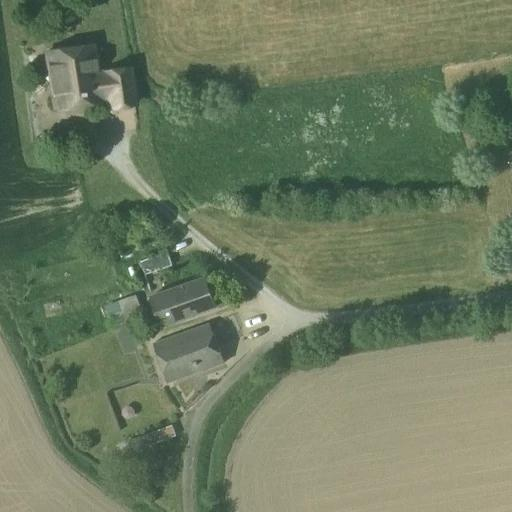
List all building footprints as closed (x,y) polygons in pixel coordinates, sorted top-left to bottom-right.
[(90,46),(48,52),(48,51),(46,52),(47,54),(50,73),(45,79),(51,83),(55,107),(108,99),(104,72),(96,73),(92,47),(92,45),(90,45),(90,46)] [(129,69),(104,72),(108,99),(109,108),(134,104),(129,69)] [(141,259),(145,273),(173,265),(169,251),(141,259)] [(206,278),(151,297),(161,326),(216,307),(206,278)] [(129,306),(122,309),(127,324),(144,318),(136,295),(126,299),(129,306)] [(210,324),(153,344),(167,383),(224,363),(210,324)] [(172,425),(151,433),(155,443),(176,436),(172,425)] [(150,433),(128,441),(131,452),(154,444),(150,433)]
